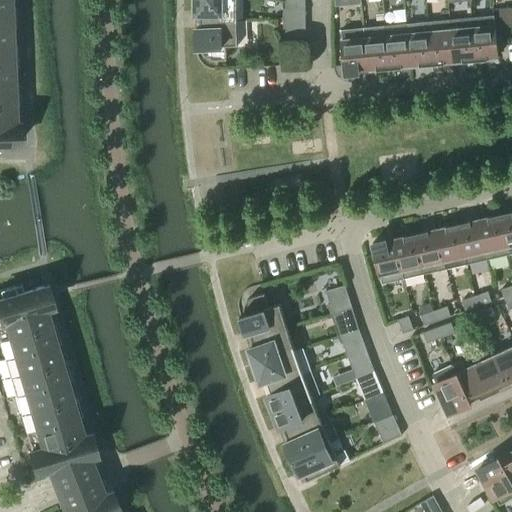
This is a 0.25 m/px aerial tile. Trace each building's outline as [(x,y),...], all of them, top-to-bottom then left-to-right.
[(0,0),(0,9),(9,9),(8,0),(0,0)] [(237,0),(195,0),(196,12),(200,12),(200,20),(237,19),(237,0)] [(500,9),(501,25),(501,27),(511,26),(511,11),(511,7),(500,9)] [(283,19),(306,18),(306,8),(304,8),(283,9),(283,19)] [(0,47),(11,47),(9,9),(0,9),(0,47)] [(472,17),(473,27),(476,60),(488,59),(488,57),(498,57),(494,15),(472,17)] [(473,27),(472,17),(450,19),(451,29),(454,61),(463,60),(463,61),(476,60),(473,27)] [(306,18),(283,19),(284,29),(305,28),(305,29),(306,29),(306,18)] [(237,19),(200,20),(200,28),(196,28),(197,46),(201,46),(201,47),(202,50),(202,52),(203,53),(205,55),(205,56),(207,58),(210,59),(211,59),(213,60),(214,60),(216,60),(227,59),(226,45),(238,44),(237,19)] [(451,29),(450,19),(428,21),(433,64),(446,63),(446,61),(454,61),(451,29)] [(433,64),(428,21),(407,23),(408,33),(411,65),(420,64),(420,65),(433,64)] [(386,25),(386,35),(390,68),(403,67),(403,66),(411,65),(408,33),(407,23),(386,25)] [(341,29),(345,72),(360,71),(360,70),(368,69),(365,37),(364,27),(341,29)] [(386,35),(365,37),(368,69),(377,68),(377,69),(390,68),(386,35)] [(0,84),(12,84),(11,47),(0,47),(0,84)] [(13,122),(12,84),(0,84),(0,123),(18,123),(18,121),(13,122)] [(0,143),(18,143),(18,123),(0,123),(0,143)] [(511,210),(500,213),(510,254),(511,253),(511,210)] [(510,254),(500,213),(488,216),(488,217),(480,219),(489,259),(510,254)] [(458,223),(468,264),(489,259),(480,219),(471,221),(471,220),(458,223)] [(446,227),(438,229),(447,268),(468,264),(458,223),(446,226),(446,227)] [(428,230),(416,233),(425,273),(447,268),(438,229),(429,231),(428,230)] [(425,273),(416,233),(404,235),(404,237),(396,239),(404,278),(425,273)] [(404,278),(396,239),(387,241),(386,239),(373,243),(382,283),(404,278)] [(511,296),(511,285),(502,289),(505,299),(511,296)] [(0,319),(43,307),(47,306),(41,286),(15,294),(13,287),(0,290),(0,294),(1,298),(0,298),(0,319)] [(475,296),(479,305),(492,301),(488,291),(475,296)] [(251,339),(288,327),(280,303),(269,307),(265,293),(254,296),(252,297),(250,297),(248,299),(248,300),(246,302),(245,303),(244,305),(244,306),(244,308),(244,310),(244,311),(244,314),(240,315),(245,332),(249,331),(251,339)] [(479,305),(475,296),(462,300),(466,310),(479,305)] [(331,314),(352,307),(349,297),(328,304),(331,314)] [(447,306),(434,310),(438,320),(451,315),(447,306)] [(0,319),(0,347),(3,358),(54,343),(43,307),(0,319)] [(356,317),(352,307),(331,314),(334,324),(356,317)] [(492,307),(478,312),(482,323),(496,317),(492,307)] [(438,320),(434,310),(421,315),(425,325),(438,320)] [(482,323),(478,312),(464,318),(468,328),(482,323)] [(409,315),(398,319),(403,333),(414,329),(409,315)] [(437,327),(441,338),(455,332),(452,322),(437,327)] [(288,327),(251,339),(254,346),(250,348),(256,364),(295,350),(288,327)] [(441,338),(437,327),(423,333),(427,343),(441,338)] [(348,357),(367,350),(364,340),(345,347),(348,357)] [(54,343),(3,358),(14,395),(65,380),(54,343)] [(295,350),(256,364),(261,380),(265,379),(268,386),(312,370),(304,347),(295,350)] [(511,382),(511,348),(498,355),(511,384),(511,382)] [(371,360),(367,350),(348,357),(352,367),(371,360)] [(511,384),(498,355),(478,364),(491,392),(511,384)] [(458,373),(457,373),(453,364),(433,374),(451,412),(472,403),(471,402),(458,374),(459,374),(458,373)] [(478,364),(458,373),(459,374),(458,374),(471,402),(491,392),(478,364)] [(312,370),(268,386),(270,394),(267,395),(273,411),(312,396),(320,393),(312,370)] [(65,380),(14,395),(25,431),(75,416),(65,380)] [(365,400),(384,392),(380,383),(361,390),(365,400)] [(384,392),(365,400),(369,410),(388,402),(384,392)] [(312,396),(273,411),(279,427),(283,426),(286,433),(321,418),(320,418),(312,396)] [(321,418),(286,433),(289,440),(285,442),(292,458),(338,437),(328,414),(320,418),(321,418)] [(75,416),(25,431),(30,451),(29,451),(34,471),(47,467),(56,490),(95,475),(87,455),(91,454),(85,434),(81,436),(75,416)] [(379,433),(384,443),(402,435),(398,425),(379,433)] [(344,450),(338,437),(292,458),(299,473),(303,472),(307,480),(350,459),(346,449),(344,450)] [(511,450),(500,458),(499,458),(511,480),(511,450)] [(511,480),(499,458),(500,458),(499,457),(479,468),(500,504),(511,497),(511,480)] [(56,490),(64,511),(114,511),(115,511),(106,493),(103,494),(95,475),(56,490)] [(434,495),(416,505),(419,511),(425,511),(439,504),(434,495)]
